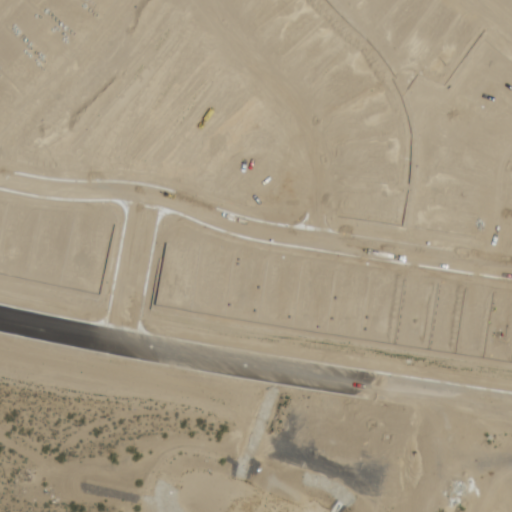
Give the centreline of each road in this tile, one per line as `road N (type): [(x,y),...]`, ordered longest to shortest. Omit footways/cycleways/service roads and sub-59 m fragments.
road 1 (residential): [(0,175),(51,188),(144,191),(234,225),(511,271)]
road 2 (tertiary): [(0,316),(479,404)]
road 3 (residential): [(207,0),(328,131),(324,240)]
road 4 (residential): [(120,343),(144,191)]
